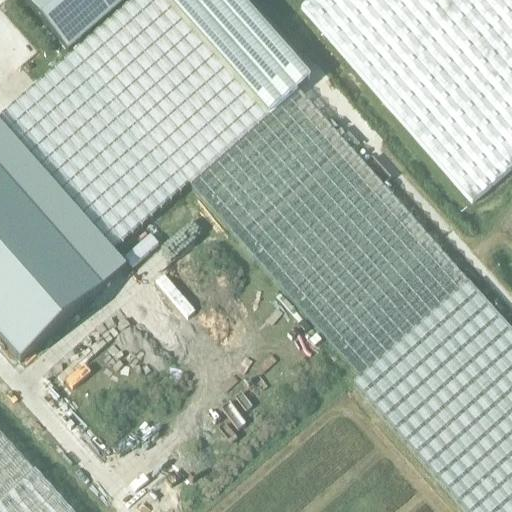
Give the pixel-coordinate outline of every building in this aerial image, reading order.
[(161,0),(137,0),(0,119),(0,128),(112,256),(189,188),(267,120),(161,0)] [(19,0),(68,55),(131,0),(19,0)] [(161,0),(267,120),(298,92),(310,81),(238,0),(161,0)] [(511,0),(310,0),(300,8),(472,204),(511,169),(511,0)] [(267,120),(189,188),(363,377),(354,386),(466,511),(511,511),(511,333),(298,92),(267,120)] [(0,341),(20,364),(124,270),(112,256),(0,128),(0,341)] [(0,511),(67,511),(34,474),(0,436),(0,511)]
